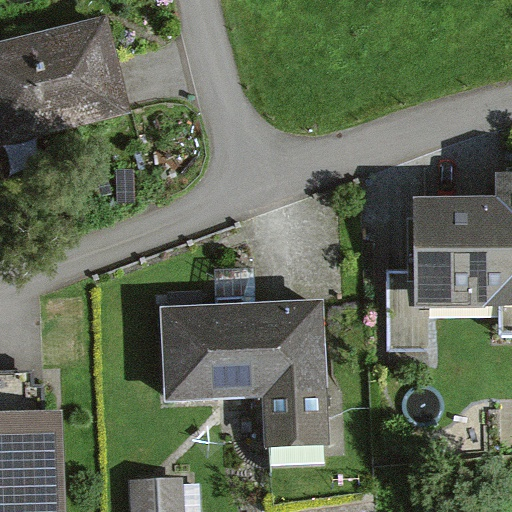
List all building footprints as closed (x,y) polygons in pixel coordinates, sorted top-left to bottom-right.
[(112,29),(0,55),(0,139),(1,144),(132,113),(112,29)] [(510,208),(425,208),(425,313),(511,312),(511,187),(510,188),(510,208)] [(317,311),(165,319),(170,403),(270,397),(273,443),(324,440),(317,311)] [(55,511),(51,420),(0,422),(0,511),(55,511)] [(133,481),(134,511),(202,511),(201,478),(133,481)]
